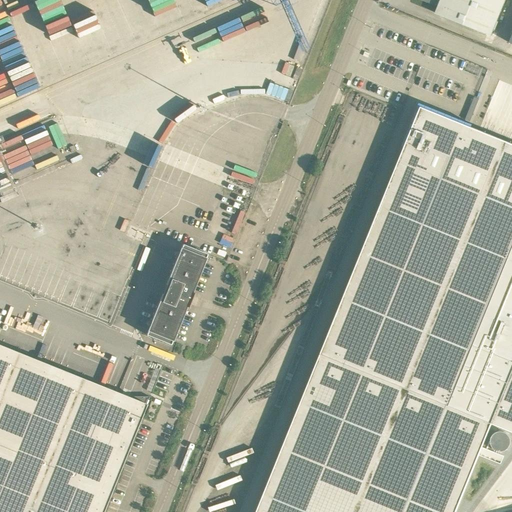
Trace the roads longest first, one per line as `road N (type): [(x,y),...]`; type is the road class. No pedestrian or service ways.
road 1 (unclassified): [(159,511),(365,0)]
road 2 (unknown): [(167,493),(138,469),(163,363)]
